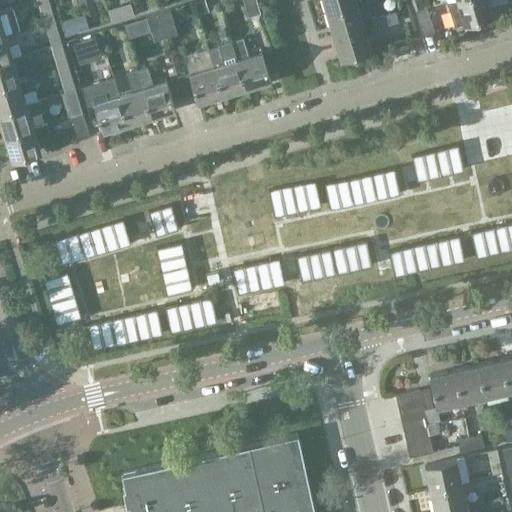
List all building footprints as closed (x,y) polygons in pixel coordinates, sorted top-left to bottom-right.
[(47,0),(36,0),(43,23),(54,20),(47,0)] [(203,0),(190,0),(191,10),(204,9),(203,0)] [(241,0),(246,15),(259,12),(255,0),(241,0)] [(355,2),(354,0),(321,0),(325,11),(355,2)] [(410,0),(413,9),(426,5),(424,0),(410,0)] [(486,0),(445,0),(452,24),(490,13),(486,0)] [(355,2),(325,11),(332,34),(362,25),(355,2)] [(434,31),(426,5),(413,9),(421,35),(434,31)] [(168,10),(157,13),(163,35),(175,32),(168,10)] [(383,14),(386,24),(398,21),(395,10),(383,14)] [(163,35),(157,13),(145,16),(152,39),(163,35)] [(374,28),(386,24),(383,14),(371,17),(374,28)] [(43,23),(50,46),(61,43),(54,20),(43,23)] [(369,49),(362,25),(332,34),(339,58),(369,49)] [(0,60),(11,57),(4,34),(0,35),(0,60)] [(72,42),(78,63),(101,56),(94,36),(72,42)] [(230,40),(235,57),(244,87),(269,80),(260,50),(247,54),(242,37),(230,40)] [(61,43),(50,46),(57,69),(67,65),(61,43)] [(218,44),(207,48),(220,94),(244,87),(235,57),(223,61),(218,44)] [(196,102),(220,94),(207,48),(196,51),(199,62),(185,66),(187,72),(177,75),(183,97),(193,94),(196,102)] [(0,85),(18,80),(11,57),(0,60),(0,85)] [(75,89),(67,65),(57,69),(64,92),(75,89)] [(145,66),(134,69),(149,116),(173,109),(164,78),(150,82),(145,66)] [(112,76),(111,77),(125,123),(149,116),(134,69),(124,72),(129,89),(117,93),(112,76)] [(0,85),(0,110),(25,103),(21,91),(35,87),(31,76),(18,80),(0,85)] [(101,131),(125,123),(111,77),(101,80),(106,96),(91,101),(101,131)] [(75,89),(64,92),(70,114),(81,110),(75,89)] [(38,99),(25,103),(0,110),(0,124),(3,135),(32,126),(28,114),(42,110),(38,99)] [(81,110),(70,114),(69,114),(76,139),(89,136),(81,110)] [(45,122),(32,126),(3,135),(10,158),(39,150),(35,137),(49,133),(45,122)] [(457,143),(434,148),(439,173),(463,168),(457,143)] [(434,148),(410,153),(416,178),(439,173),(434,148)] [(394,166),(370,171),(376,197),(399,192),(394,166)] [(370,171),(347,176),(352,202),(376,197),(370,171)] [(347,176),(324,181),(329,207),(352,202),(347,176)] [(315,180),(291,185),(297,210),(320,205),(315,180)] [(291,185),(268,190),(273,215),(297,210),(291,185)] [(170,203),(147,210),(155,234),(178,227),(170,203)] [(122,217),(99,224),(106,249),(129,242),(122,217)] [(511,220),(493,225),(499,250),(511,247),(511,220)] [(99,224),(76,231),(83,256),(106,249),(99,224)] [(493,225),(470,230),(475,255),(499,250),(493,225)] [(76,231),(53,238),(60,263),(83,256),(76,231)] [(458,233),(434,238),(440,263),(463,258),(458,233)] [(434,238),(411,243),(416,268),(440,263),(434,238)] [(366,239),(331,246),(336,272),(371,264),(366,239)] [(181,241),(155,246),(161,270),(186,264),(181,241)] [(411,243),(388,248),(393,273),(416,268),(411,243)] [(331,246),(296,254),(301,279),(336,272),(331,246)] [(280,256),(256,262),(262,287),(285,282),(280,256)] [(256,262),(233,267),(238,292),(262,287),(256,262)] [(186,264),(161,270),(166,293),(191,287),(186,264)] [(67,270),(42,277),(49,300),(74,292),(67,270)] [(74,292),(49,300),(56,323),(81,315),(74,292)] [(211,295),(187,300),(193,326),(216,320),(211,295)] [(187,300),(164,305),(169,331),(193,326),(187,300)] [(156,307),(133,312),(138,338),(162,332),(156,307)] [(133,312),(109,317),(115,343),(138,338),(133,312)] [(109,317),(86,323),(91,348),(115,343),(109,317)] [(511,354),(499,357),(506,388),(511,387),(511,354)] [(483,394),(506,388),(499,357),(476,362),(483,394)] [(459,399),(483,394),(476,362),(453,368),(459,399)] [(435,404),(459,399),(453,368),(428,373),(435,404)] [(421,401),(424,413),(426,422),(439,419),(436,405),(432,406),(430,396),(430,397),(427,386),(418,388),(421,401)] [(395,393),(398,406),(421,401),(418,388),(395,393)] [(398,406),(400,418),(424,413),(421,401),(398,406)] [(424,413),(400,418),(403,430),(426,425),(426,422),(424,413)] [(429,438),(426,425),(403,430),(406,443),(429,438)] [(511,439),(511,426),(503,429),(506,441),(511,439)] [(128,505),(129,511),(314,511),(297,432),(248,443),(121,472),(124,488),(122,488),(126,505),(128,505)] [(468,436),(471,448),(483,446),(480,434),(468,436)] [(459,451),(471,448),(468,436),(456,439),(459,451)] [(432,450),(429,438),(406,443),(409,456),(432,450)] [(511,445),(500,448),(503,460),(511,457),(511,445)] [(423,464),(428,488),(460,481),(454,457),(423,464)] [(511,470),(511,457),(503,460),(506,471),(511,470)] [(460,481),(428,488),(434,511),(465,504),(460,481)]
